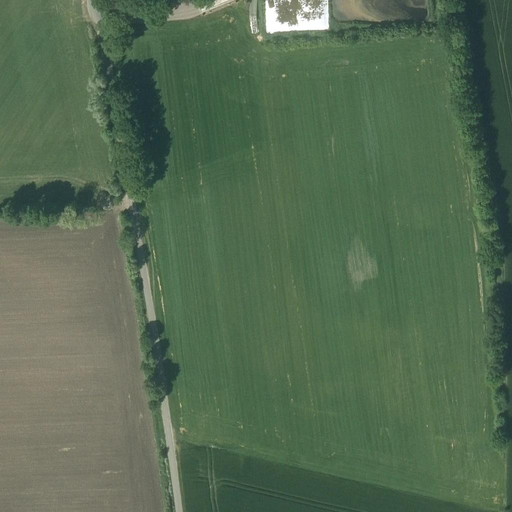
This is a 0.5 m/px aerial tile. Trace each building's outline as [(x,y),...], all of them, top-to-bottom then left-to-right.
[(127,10),(126,0),(108,0),(109,10),(127,10)] [(378,218),(359,219),(376,471),(394,469),(378,218)] [(385,221),(401,478),(420,477),(403,219),(385,221)] [(479,232),(462,233),(478,491),(494,490),(479,232)] [(429,233),(411,234),(427,482),(445,481),(429,233)] [(436,238),(444,349),(461,348),(454,237),(436,238)] [(444,354),(452,486),(468,485),(460,353),(444,354)]
